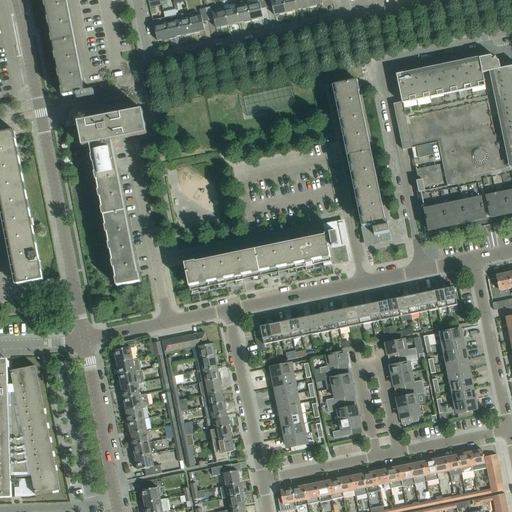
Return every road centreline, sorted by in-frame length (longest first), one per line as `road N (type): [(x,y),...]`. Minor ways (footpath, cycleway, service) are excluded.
road 1 (tertiary): [(84,338),(18,0)]
road 2 (residential): [(421,268),(380,70),(389,59),(511,32)]
road 3 (residential): [(364,280),(350,220),(155,259)]
road 4 (residential): [(150,57),(160,62),(348,20)]
road 5 (residential): [(262,483),(226,309)]
road 6 (residential): [(509,431),(473,257)]
road 7 (tertiary): [(115,499),(84,338)]
road 8 (residential): [(364,280),(226,309)]
road 9 (residential): [(92,504),(64,368)]
